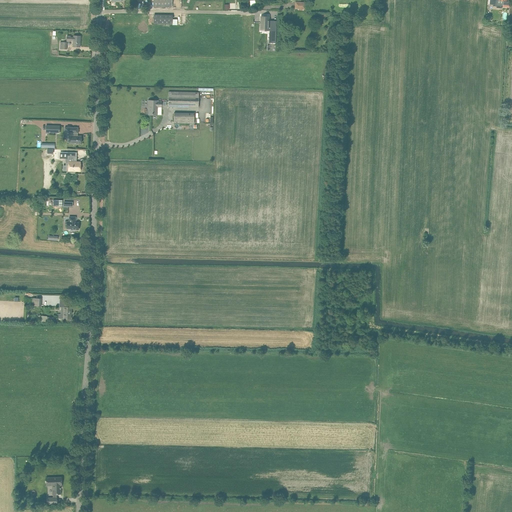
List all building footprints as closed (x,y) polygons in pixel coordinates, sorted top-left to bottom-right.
[(497,6),(497,8),(502,8),(502,5),(509,6),(509,2),(506,2),(506,0),(498,0),(498,1),(497,6)] [(154,16),(153,24),(172,24),(172,16),(154,16)] [(261,26),(260,29),(269,30),(269,38),(276,39),(277,21),(269,21),(269,17),(261,17),(261,26)] [(75,41),(75,47),(80,47),(80,36),(75,36),(75,37),(70,37),(71,36),(67,36),(67,42),(70,42),(70,41),(75,41)] [(199,92),(173,92),(168,92),(168,107),(198,108),(199,92)] [(158,102),(158,101),(148,101),(148,106),(149,106),(148,115),(157,115),(157,107),(161,107),(161,102),(158,102)] [(174,112),(174,123),(194,123),(195,113),(174,112)] [(78,128),(73,128),(64,127),(64,133),(70,133),(70,136),(69,136),(69,144),(81,144),(81,136),(77,136),(77,133),(78,133),(78,128)] [(77,152),(72,152),(67,152),(67,158),(66,158),(66,165),(68,166),(68,171),(80,171),(80,162),(76,162),(76,159),(77,152)] [(75,217),(70,217),(69,217),(69,221),(67,221),(67,229),(74,229),(74,230),(78,230),(79,223),(75,223),(75,217)] [(33,305),(33,306),(41,306),(41,297),(33,297),(33,298),(28,298),(28,305),(33,305)] [(71,308),(66,307),(63,307),(63,314),(59,314),(58,319),(71,319),(71,308)] [(59,477),(54,478),(45,478),(46,486),(52,486),(53,498),(47,498),(47,504),(52,504),(57,504),(56,498),(56,494),(61,494),(60,485),(61,485),(61,480),(59,480),(59,477)]
